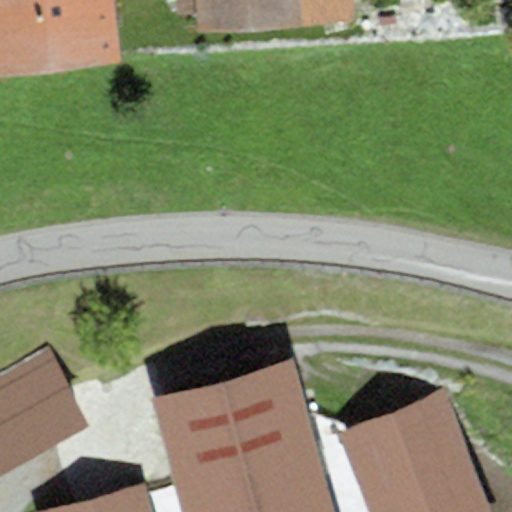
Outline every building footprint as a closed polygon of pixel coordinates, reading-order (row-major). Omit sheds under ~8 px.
[(0,0),(0,76),(121,64),(113,0),(0,0)] [(195,17),(194,0),(175,0),(177,18),(195,17)] [(194,0),(195,17),(197,34),(355,24),(352,0),(194,0)] [(0,372),(0,476),(88,427),(44,348),(0,372)] [(332,511),(292,361),(152,399),(182,511),(332,511)] [(490,511),(443,388),(339,439),(366,511),(490,511)] [(150,511),(142,484),(45,511),(150,511)]
